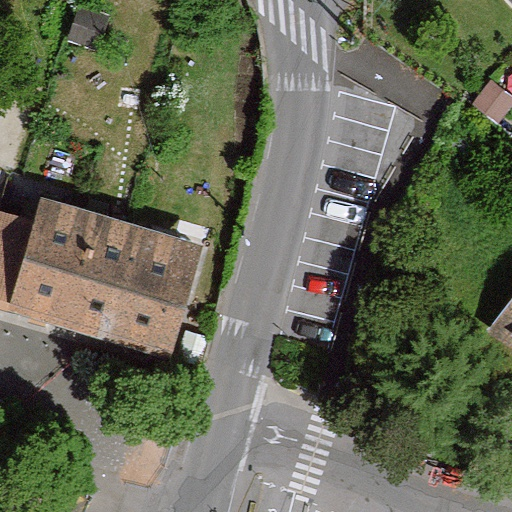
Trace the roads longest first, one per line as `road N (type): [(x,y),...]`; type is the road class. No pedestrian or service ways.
road 1 (tertiary): [(293,0),(303,56),(300,121),(225,415)]
road 2 (residential): [(225,415),(473,511)]
road 3 (residential): [(49,384),(217,455)]
